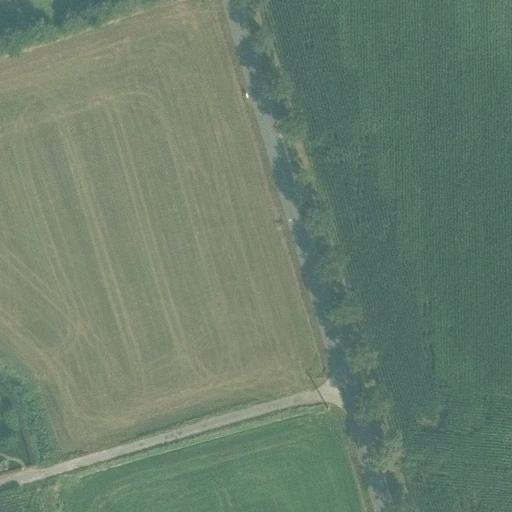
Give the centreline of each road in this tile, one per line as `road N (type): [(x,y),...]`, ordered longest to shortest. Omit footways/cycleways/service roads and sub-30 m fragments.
road 1 (unclassified): [(228,0),(344,387)]
road 2 (unclassified): [(344,387),(0,487)]
road 3 (unclassified): [(344,387),(381,511)]
